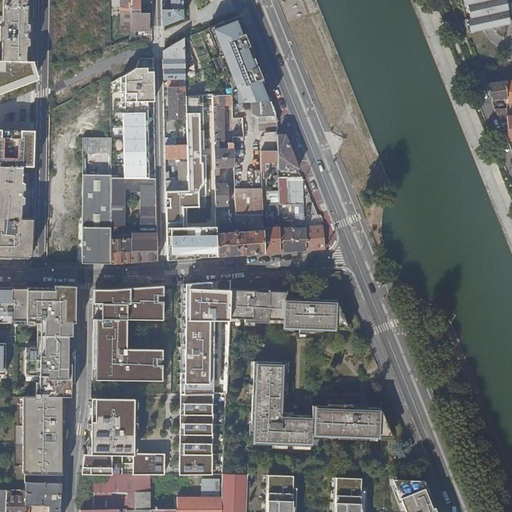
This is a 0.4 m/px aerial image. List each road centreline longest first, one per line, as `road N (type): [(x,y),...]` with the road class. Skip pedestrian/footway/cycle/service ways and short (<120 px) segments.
road 1 (tertiary): [(253,0),(356,258)]
road 2 (residential): [(41,0),(40,274)]
road 3 (tertiary): [(356,258),(458,511)]
road 4 (tertiary): [(356,258),(85,274)]
road 5 (residential): [(85,274),(70,511)]
road 6 (unknown): [(285,263),(271,383),(287,408),(307,412)]
